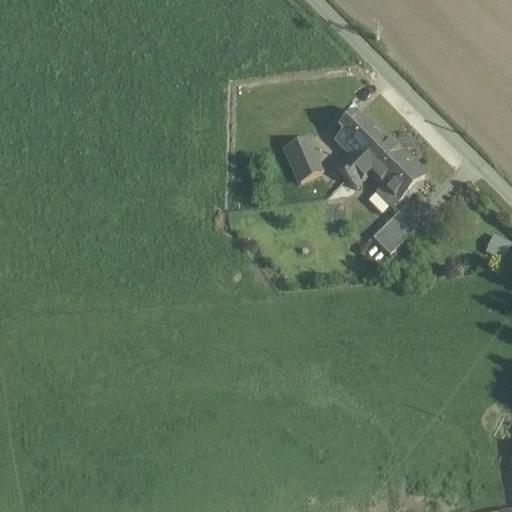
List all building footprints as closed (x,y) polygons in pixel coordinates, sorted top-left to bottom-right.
[(361,115),(334,141),(350,157),(335,172),(345,182),(360,168),(387,141),(361,115)] [(305,138),(282,148),(298,187),(321,177),(305,138)] [(424,179),(387,141),(360,168),(370,179),(381,190),(367,204),(382,219),(390,210),(392,212),(403,200),(409,200),(419,191),(419,185),(424,179)] [(360,168),(345,182),(356,192),(370,179),(360,168)] [(287,211),(276,212),(280,238),(271,239),(273,253),(293,251),(287,211)] [(398,217),(372,242),(389,259),(415,234),(398,217)] [(505,262),(511,246),(511,243),(495,235),(486,253),(505,262)]
